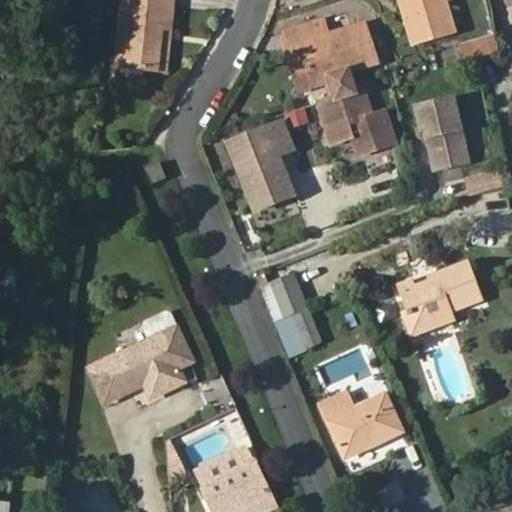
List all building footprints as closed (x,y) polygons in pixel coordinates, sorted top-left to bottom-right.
[(165,35),(173,35),(177,0),(130,0),(121,69),(160,74),(165,35)] [(399,0),(413,46),(454,35),(442,0),(399,0)] [(309,78),(324,73),(350,66),(374,58),(363,21),(326,32),(322,17),(284,27),(288,42),(298,40),(309,78)] [(458,41),(462,60),(498,53),(494,34),(458,41)] [(168,76),(173,35),(165,35),(160,74),(168,76)] [(298,40),(288,42),(282,44),(295,82),(309,78),(298,40)] [(316,101),(316,103),(335,98),(364,89),(362,84),(356,85),(350,66),(324,73),(331,96),(316,101)] [(335,98),(316,103),(327,141),(351,134),(351,135),(356,153),(393,141),(384,107),(370,110),(364,89),(335,98)] [(467,160),(451,97),(415,105),(420,127),(424,126),(434,168),(467,160)] [(293,195),(277,155),(293,149),(282,121),(228,143),(254,210),(293,195)] [(503,184),(500,169),(466,177),(469,192),(503,184)] [(132,180),(140,195),(154,188),(147,173),(132,180)] [(396,290),(406,316),(412,313),(420,333),(455,320),(452,309),(479,299),(464,262),(438,273),(440,279),(429,284),(412,290),(410,284),(396,290)] [(86,266),(83,307),(114,310),(117,269),(86,266)] [(426,278),(429,284),(440,279),(438,273),(426,278)] [(297,321),(314,315),(310,306),(293,311),(297,321)] [(412,313),(406,316),(402,317),(409,337),(420,333),(412,313)] [(324,341),(314,315),(297,321),(307,348),(324,341)] [(179,328),(86,369),(104,407),(143,389),(149,402),(187,384),(181,371),(196,364),(179,328)] [(202,385),(212,409),(231,400),(221,377),(202,385)] [(331,420),(347,456),(401,433),(387,397),(331,420)] [(208,485),(257,460),(248,443),(199,468),(208,485)] [(259,511),(278,503),(257,460),(208,485),(221,511),(259,511)] [(0,511),(12,511),(13,501),(0,499),(0,511)]
